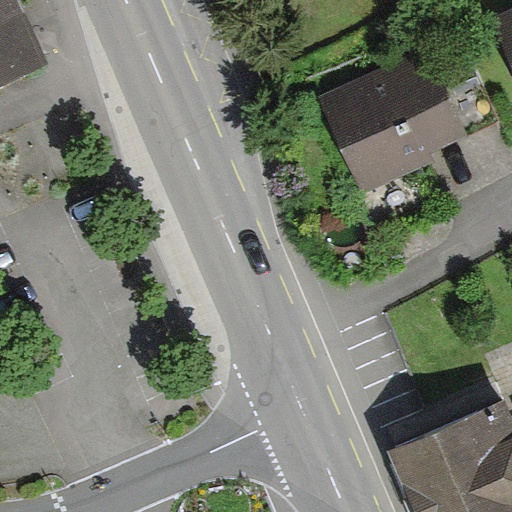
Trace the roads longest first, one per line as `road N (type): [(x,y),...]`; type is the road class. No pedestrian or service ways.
road 1 (tertiary): [(129,0),(303,411)]
road 2 (residential): [(303,411),(73,511)]
